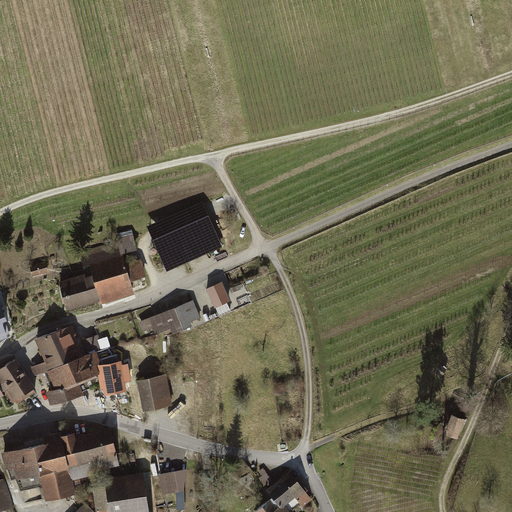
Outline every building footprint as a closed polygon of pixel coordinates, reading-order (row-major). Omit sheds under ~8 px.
[(209,214),(156,236),(169,269),(223,247),(209,214)] [(131,229),(115,233),(122,256),(138,251),(131,229)] [(92,274),(58,283),(67,312),(134,294),(122,256),(117,243),(86,251),(92,274)] [(142,257),(126,263),(132,281),(149,275),(142,257)] [(48,274),(44,261),(31,265),(33,277),(48,274)] [(231,302),(223,283),(208,290),(216,308),(231,302)] [(0,295),(0,336),(9,334),(3,317),(7,315),(0,295)] [(194,299),(137,323),(142,334),(156,328),(161,339),(203,321),(194,299)] [(74,330),(36,342),(44,363),(32,368),(36,376),(47,372),(54,391),(48,392),(51,405),(84,397),(81,382),(91,379),(121,371),(113,349),(83,357),(74,330)] [(17,360),(0,370),(0,383),(13,404),(36,390),(17,360)] [(168,376),(138,381),(144,413),(174,407),(168,376)] [(197,408),(179,407),(179,424),(196,424),(197,408)] [(464,419),(449,414),(443,433),(458,438),(464,419)] [(119,469),(111,428),(95,431),(62,438),(61,433),(43,437),(44,444),(3,452),(7,471),(16,469),(18,478),(40,473),(46,500),(75,494),(72,479),(119,469)] [(306,488),(291,467),(267,484),(275,495),(283,505),(306,488)] [(149,511),(143,472),(104,478),(109,511),(149,511)] [(179,493),(175,472),(160,474),(165,496),(179,493)] [(0,510),(14,507),(4,481),(0,481),(0,510)] [(275,495),(253,511),(254,511),(287,511),(283,505),(275,495)] [(94,511),(84,502),(74,511),(94,511)]
